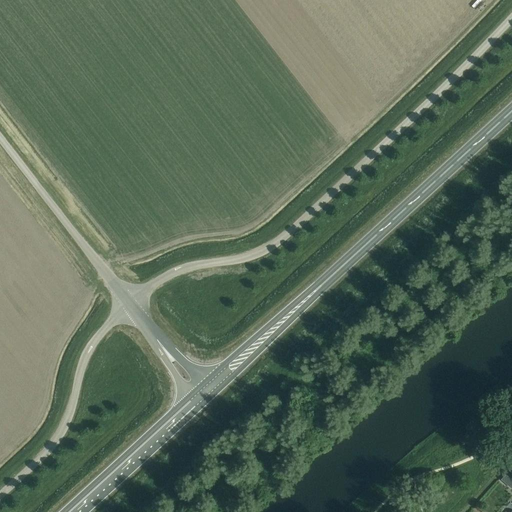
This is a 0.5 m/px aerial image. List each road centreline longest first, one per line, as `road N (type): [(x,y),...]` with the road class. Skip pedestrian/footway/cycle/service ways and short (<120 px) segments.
road 1 (unclassified): [(129,303),(185,267),(266,248),(511,18)]
road 2 (trunk): [(207,390),(511,111)]
road 3 (unclassified): [(0,494),(57,440),(86,352),(129,303)]
road 4 (unclassified): [(129,303),(0,126)]
road 5 (trunk): [(75,511),(197,399)]
